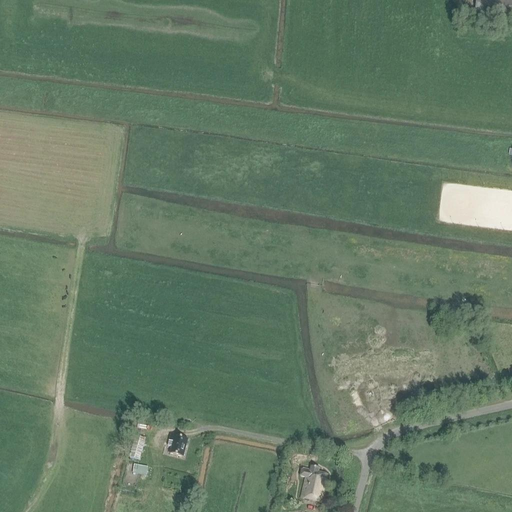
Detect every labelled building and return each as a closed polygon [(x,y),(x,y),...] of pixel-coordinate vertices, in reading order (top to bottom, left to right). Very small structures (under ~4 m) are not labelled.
[(511,1),(499,0),(475,0),(475,11),(511,15),(511,1)] [(167,446),(171,447),(170,454),(183,458),(187,440),(170,435),(167,446)] [(145,440),(135,437),(129,459),(139,461),(145,440)] [(135,473),(149,475),(151,467),(136,465),(135,473)] [(325,485),(327,475),(318,473),(319,469),(311,467),(309,472),(301,470),(300,477),(305,478),(300,499),(322,504),(326,486),(325,485)] [(156,494),(158,482),(145,480),(144,493),(156,494)]
